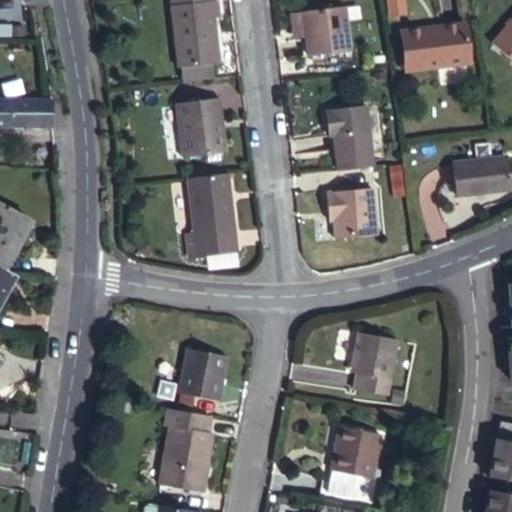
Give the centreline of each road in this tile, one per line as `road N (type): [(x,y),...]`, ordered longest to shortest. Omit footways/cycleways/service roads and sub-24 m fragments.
road 1 (residential): [(280,295),(247,0)]
road 2 (tertiary): [(62,0),(86,145),(86,276)]
road 3 (residential): [(458,511),(475,408),(465,257)]
road 4 (tertiary): [(86,276),(51,511)]
road 5 (residential): [(240,511),(280,295)]
road 6 (residential): [(280,295),(86,276)]
road 7 (residential): [(465,257),(397,279),(280,295)]
